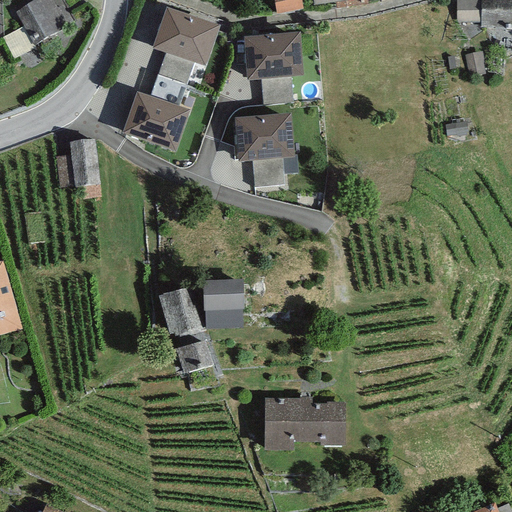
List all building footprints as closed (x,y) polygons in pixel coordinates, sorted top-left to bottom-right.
[(38,0),(13,14),(33,52),(75,30),(65,10),(59,13),(52,0),(38,0)] [(299,0),(271,0),(275,18),(302,14),(299,0)] [(311,0),(313,8),(335,6),(336,10),(369,7),(368,0),(311,0)] [(511,0),(456,0),(456,24),(481,24),(480,31),(511,31),(511,0)] [(220,31),(165,13),(152,54),(164,58),(195,69),(206,72),(220,31)] [(300,37),(242,41),(245,87),(303,83),(300,37)] [(483,54),(464,56),(467,79),(486,76),(483,54)] [(457,57),(446,58),(448,72),(459,70),(457,57)] [(164,58),(149,101),(180,112),(195,69),(164,58)] [(149,101),(136,97),(121,141),(175,159),(190,114),(180,112),(149,101)] [(290,119),(233,123),(236,167),(293,162),(290,119)] [(466,122),(444,125),(446,141),(468,138),(466,122)] [(95,142),(69,145),(70,158),(57,160),(60,190),(74,189),(74,191),(99,189),(95,142)] [(3,264),(0,264),(0,338),(23,332),(3,264)] [(195,290),(158,299),(169,342),(206,332),(195,290)] [(209,334),(242,333),(243,301),(207,301),(209,334)] [(206,344),(175,352),(182,380),(213,372),(206,344)] [(346,406),(327,406),(327,408),(312,408),(312,401),(263,402),(264,456),(294,456),(294,448),(318,448),(318,451),(347,451),(346,406)]
